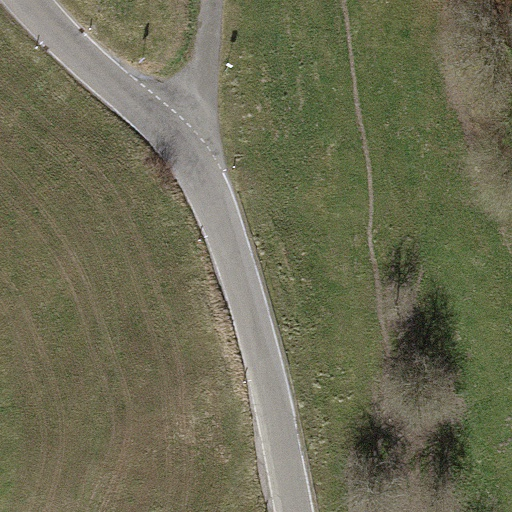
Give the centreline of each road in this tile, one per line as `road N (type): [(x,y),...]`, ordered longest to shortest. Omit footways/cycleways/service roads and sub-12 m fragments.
road 1 (tertiary): [(300,511),(259,305),(199,163),(22,0)]
road 2 (track): [(209,0),(199,163)]
